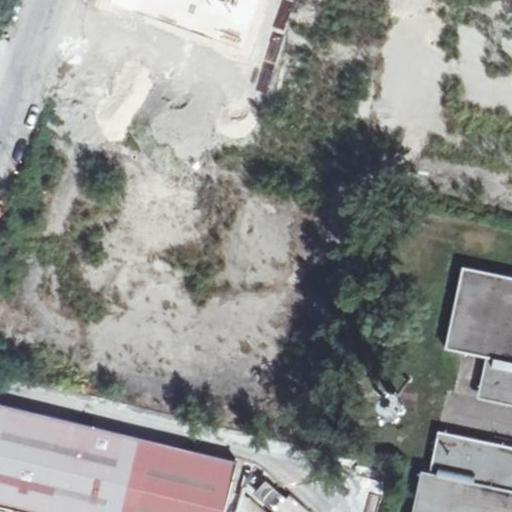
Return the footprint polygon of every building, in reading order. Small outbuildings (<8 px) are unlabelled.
[(260,0),(112,0),(111,4),(243,49),(260,0)] [(511,407),(511,280),(496,277),(493,291),(460,284),(445,351),(487,359),(480,394),(495,398),(494,404),(511,407)] [(0,504),(33,511),(164,511),(180,445),(0,402),(0,504)] [(511,511),(511,449),(454,437),(453,442),(438,440),(431,474),(422,472),(413,511),(511,511)] [(180,445),(164,511),(224,511),(237,460),(180,445)] [(251,494),(271,511),(283,497),(263,480),(251,494)]
